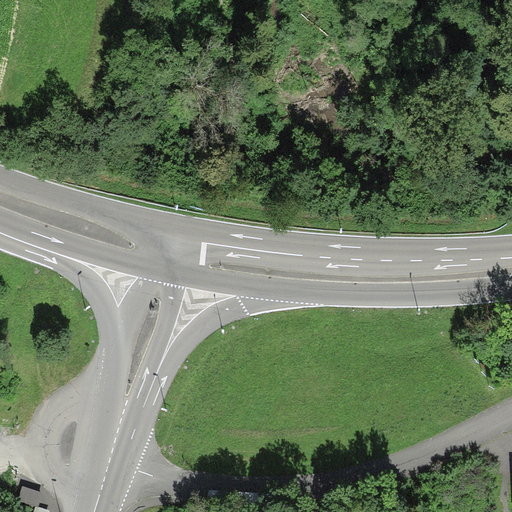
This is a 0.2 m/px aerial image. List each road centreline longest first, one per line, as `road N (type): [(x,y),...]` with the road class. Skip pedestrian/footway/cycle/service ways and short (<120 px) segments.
road 1 (unclassified): [(511,414),(429,456),(271,492),(164,480),(109,462)]
road 2 (primary): [(511,256),(334,253),(178,229)]
road 3 (primary): [(294,293),(367,299),(511,287)]
road 4 (primary): [(178,229),(0,178)]
road 5 (primary): [(0,222),(165,272)]
road 6 (secondary): [(123,414),(149,398),(183,343),(240,307)]
road 7 (secondary): [(123,414),(167,306),(165,272)]
road 8 (primary): [(165,272),(294,293)]
